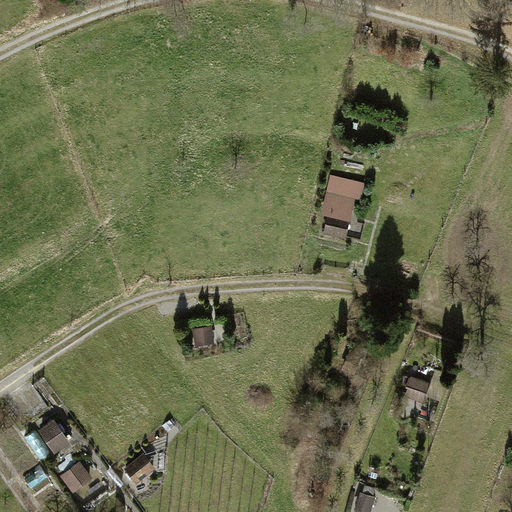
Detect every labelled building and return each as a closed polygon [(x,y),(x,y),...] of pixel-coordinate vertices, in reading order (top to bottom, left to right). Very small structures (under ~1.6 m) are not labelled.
[(357,184),(338,178),(324,229),(343,234),(357,184)] [(211,326),(196,328),(198,341),(212,338),(211,326)] [(361,356),(351,352),(345,367),(355,371),(361,356)] [(426,380),(416,377),(409,394),(419,398),(426,380)] [(67,440),(55,422),(42,430),(54,449),(67,440)] [(128,468),(138,480),(146,473),(137,461),(128,468)] [(90,475),(80,463),(64,476),(74,488),(90,475)] [(362,492),(358,503),(372,507),(375,496),(362,492)]
